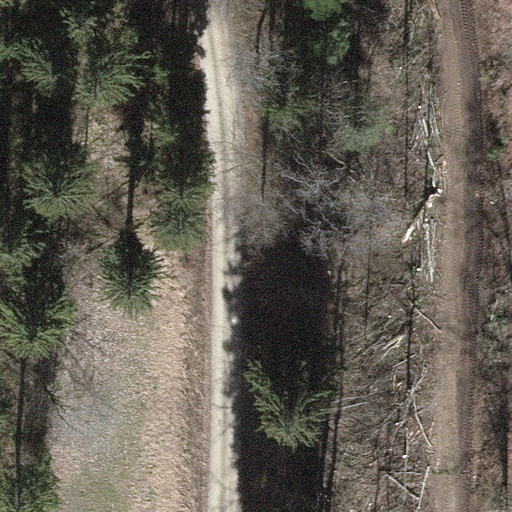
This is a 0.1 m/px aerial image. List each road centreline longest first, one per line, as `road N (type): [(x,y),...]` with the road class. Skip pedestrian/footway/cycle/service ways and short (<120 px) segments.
road 1 (track): [(454,511),(466,423),(469,65),(451,0)]
road 2 (track): [(222,511),(227,96),(203,0)]
